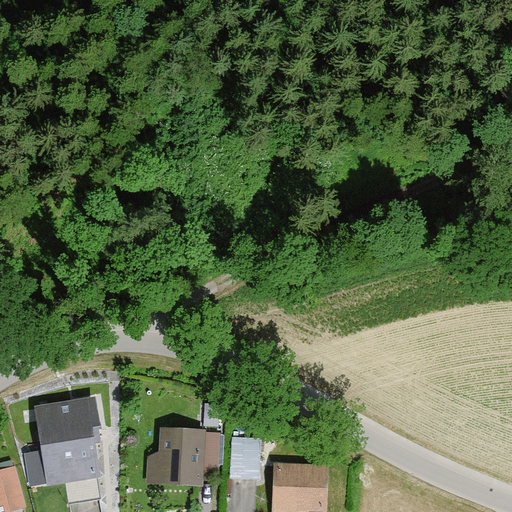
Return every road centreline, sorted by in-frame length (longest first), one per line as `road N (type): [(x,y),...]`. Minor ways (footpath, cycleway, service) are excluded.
road 1 (unclassified): [(0,378),(86,344),(180,347),(511,501)]
road 2 (track): [(142,341),(170,307),(511,151)]
